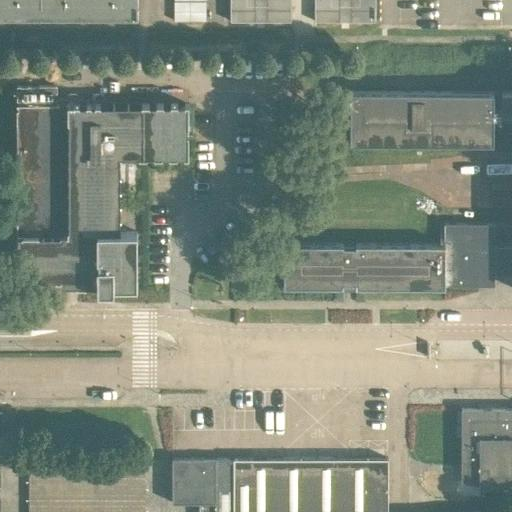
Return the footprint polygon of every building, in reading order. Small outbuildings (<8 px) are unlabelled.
[(0,0),(0,21),(137,22),(136,0),(0,0)] [(175,0),(176,18),(207,18),(207,0),(175,0)] [(229,0),(230,21),(290,21),(290,0),(314,0),(314,21),(375,21),(374,0),(229,0)] [(189,157),(189,104),(57,104),(57,86),(17,86),(17,279),(61,279),(61,277),(77,277),(77,285),(98,285),(98,290),(114,290),(114,285),(137,285),(137,231),(121,231),(121,157),(189,157)] [(511,89),(353,90),(353,143),(494,142),(494,110),(511,109),(511,245),(494,246),(494,224),(447,224),(447,243),(358,244),(358,246),(346,246),(346,243),(284,244),(284,287),(345,286),(345,282),(358,282),(358,287),(495,285),(495,274),(511,273),(511,89)] [(466,358),(496,358),(496,343),(466,343),(466,358)] [(511,511),(511,408),(462,408),(462,481),(480,482),(511,481),(511,511)] [(387,511),(388,458),(172,458),(172,503),(199,503),(199,511),(387,511)] [(144,511),(145,466),(28,466),(28,511),(144,511)] [(480,482),(462,481),(457,481),(457,494),(480,493),(480,482)]
